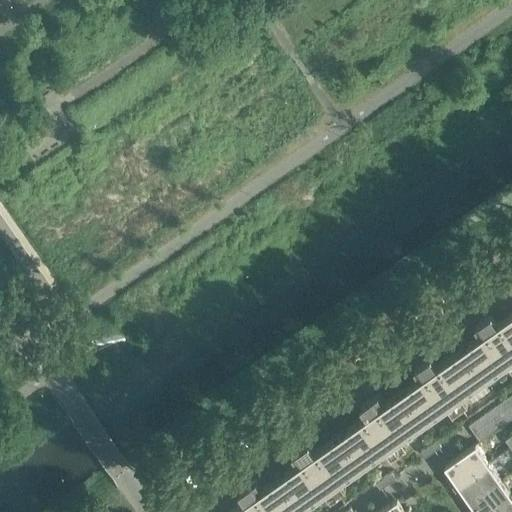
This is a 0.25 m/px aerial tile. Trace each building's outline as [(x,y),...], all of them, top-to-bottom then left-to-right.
[(497,323),(480,335),(463,348),(485,378),(511,359),(511,312),(504,318),(497,323)] [(491,314),(474,326),(480,335),(497,323),(491,314)] [(485,378),(463,348),(437,366),(420,378),(402,390),(424,421),(485,378)] [(437,366),(431,357),(414,369),(420,378),(437,366)] [(424,421),(402,390),(384,403),(367,415),(340,434),(363,464),(424,421)] [(384,403),(378,394),(360,406),(367,415),(384,403)] [(511,417),(511,409),(505,399),(500,403),(511,419),(511,417)] [(511,419),(500,403),(494,406),(506,422),(511,419)] [(506,422),(494,406),(489,410),(501,426),(506,422)] [(501,426),(489,410),(484,413),(496,430),(501,426)] [(496,430),(484,413),(479,417),(490,433),(496,430)] [(490,433),(479,417),(474,421),(485,437),(490,433)] [(485,437),(474,421),(468,425),(480,441),(485,437)] [(363,464),(340,434),(315,452),(298,464),(280,476),(302,507),(363,464)] [(441,446),(437,440),(421,451),(425,457),(441,446)] [(315,452),(308,443),(291,455),(298,464),(315,452)] [(489,462),(475,443),(445,465),(452,477),(449,479),(454,487),(489,462)] [(501,480),(489,462),(454,487),(459,494),(463,491),(470,501),(501,480)] [(392,471),(376,482),(380,489),(396,477),(392,471)] [(295,511),(302,507),(280,476),(262,489),(245,501),(229,511),(295,511)] [(262,489),(256,480),(239,492),(245,501),(262,489)] [(492,511),(511,498),(511,495),(501,480),(470,501),(477,511),(492,511)] [(511,511),(511,498),(492,511),(511,511)] [(405,510),(397,499),(378,511),(412,511),(409,507),(405,510)]
